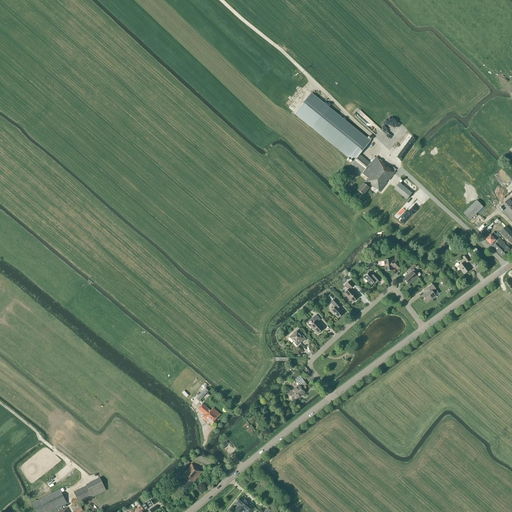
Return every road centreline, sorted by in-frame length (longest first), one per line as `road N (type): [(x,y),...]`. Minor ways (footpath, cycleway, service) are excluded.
road 1 (track): [(400,169),(220,0)]
road 2 (residential): [(425,329),(394,291),(387,293),(310,362),(331,399)]
road 3 (tertiary): [(190,511),(331,399)]
road 4 (residential): [(507,267),(400,169)]
road 5 (track): [(67,493),(87,478),(0,403)]
